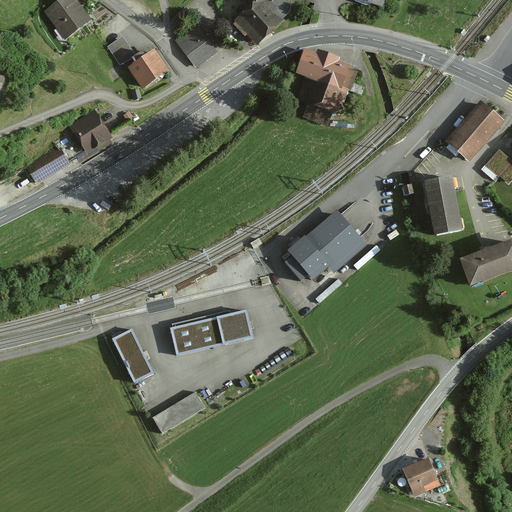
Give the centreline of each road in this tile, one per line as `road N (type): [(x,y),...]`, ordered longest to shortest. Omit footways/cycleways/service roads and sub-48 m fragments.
road 1 (track): [(181,511),(386,376),(435,360),(455,376)]
road 2 (tertiary): [(355,511),(455,376),(511,328)]
road 3 (primary): [(0,218),(206,95)]
road 4 (residential): [(0,133),(102,94),(146,103),(193,77)]
road 5 (primary): [(332,35),(404,47),(511,94)]
road 6 (primary): [(206,95),(276,48),(332,35)]
